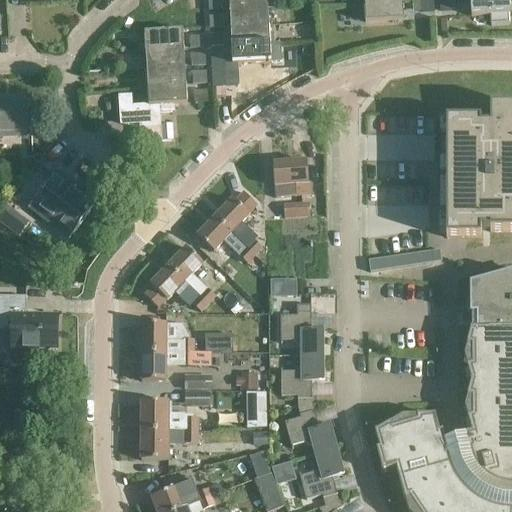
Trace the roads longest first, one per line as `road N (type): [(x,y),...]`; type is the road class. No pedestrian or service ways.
road 1 (residential): [(379,511),(348,391),(342,78)]
road 2 (residential): [(114,511),(102,463),(105,294),(116,266),(161,215)]
road 3 (residential): [(161,215),(269,115),(342,78)]
road 4 (residential): [(161,215),(74,128),(70,65)]
road 5 (residential): [(342,78),(425,59),(511,57)]
